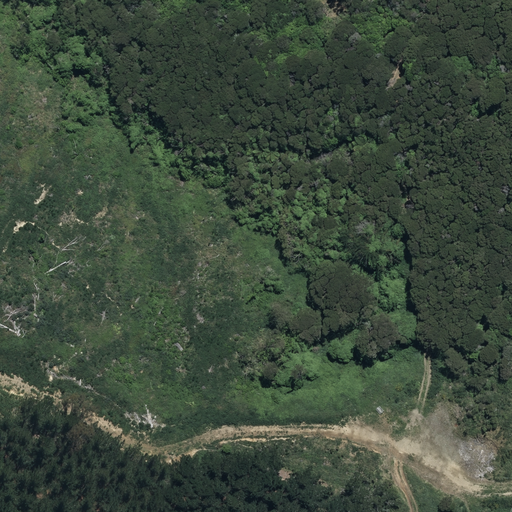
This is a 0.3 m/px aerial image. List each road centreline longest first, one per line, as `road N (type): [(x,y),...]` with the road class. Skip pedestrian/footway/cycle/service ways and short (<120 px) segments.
road 1 (track): [(402,433),(427,418),(442,343),(392,14)]
road 2 (track): [(400,511),(402,433),(511,490)]
